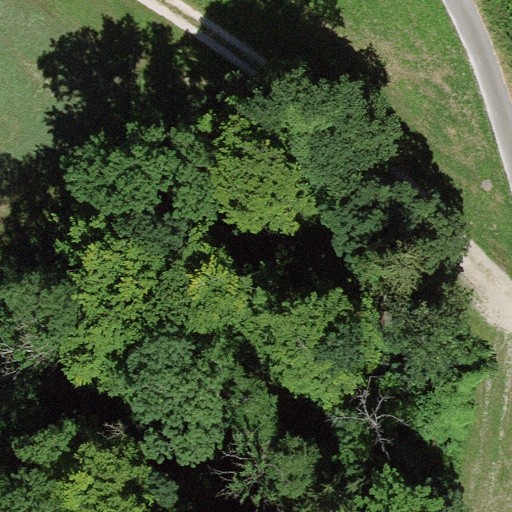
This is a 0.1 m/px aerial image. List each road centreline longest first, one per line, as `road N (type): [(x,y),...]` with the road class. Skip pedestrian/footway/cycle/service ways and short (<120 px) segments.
road 1 (track): [(153,0),(384,163),(511,305)]
road 2 (residential): [(511,137),(453,0)]
